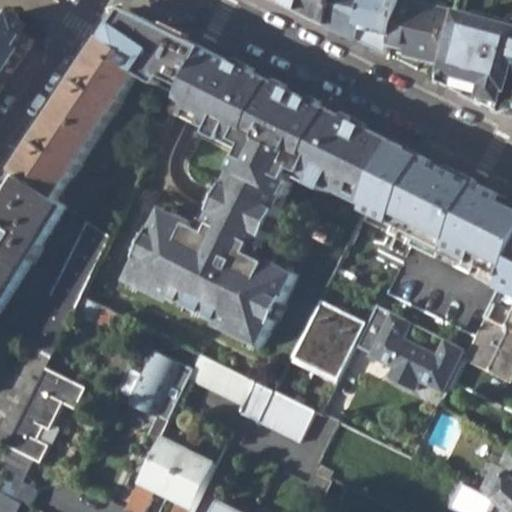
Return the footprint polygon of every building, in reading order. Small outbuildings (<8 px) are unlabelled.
[(274,0),(274,1),(302,15),(308,0),(274,0)] [(308,0),(302,15),(330,28),(336,0),(308,0)] [(336,0),(330,28),(359,42),(361,33),(369,0),(336,0)] [(386,0),(369,0),(361,33),(359,42),(388,57),(391,47),(392,41),(401,5),(401,4),(386,0)] [(449,17),(401,5),(392,41),(391,47),(417,54),(415,62),(437,68),(449,17)] [(106,42),(129,57),(158,75),(165,64),(194,77),(206,51),(126,11),(113,16),(99,37),(106,42)] [(0,93),(36,40),(24,33),(24,12),(0,17),(0,93)] [(445,85),(510,116),(511,115),(511,27),(463,14),(445,85)] [(26,179),(57,200),(73,176),(75,178),(83,165),(81,164),(114,115),(116,115),(124,103),(123,102),(140,76),(124,64),(129,57),(106,42),(17,174),(26,179)] [(293,93),(281,87),(258,76),(236,65),(206,51),(194,77),(182,99),(181,103),(191,111),(189,115),(221,132),(217,140),(231,147),(232,146),(235,139),(254,149),(250,155),(248,160),(246,159),(212,225),(208,234),(198,228),(190,225),(192,222),(164,208),(127,281),(155,295),(157,290),(238,330),(235,335),(263,348),(300,276),(272,262),(271,265),(262,260),(252,255),(256,246),(289,180),(286,179),(289,174),(293,168),(312,177),(309,184),(309,185),(323,192),(327,183),(370,204),(376,193),(399,145),(373,132),(350,121),(327,109),(324,108),(317,105),(293,93)] [(236,65),(258,76),(260,71),(250,66),(250,67),(240,62),(236,65)] [(296,88),(284,82),(281,87),(293,93),(296,88)] [(317,105),(324,108),(327,109),(329,104),(319,100),(317,105)] [(350,121),(373,132),(373,130),(373,129),(372,126),(362,122),(363,120),(353,116),(350,121)] [(254,149),(235,139),(232,146),(250,155),(254,149)] [(376,193),(415,212),(427,189),(429,190),(441,166),(399,145),(376,193)] [(289,174),(309,184),(312,177),(293,168),(289,174)] [(505,278),(511,263),(511,200),(448,169),(407,251),(444,269),(496,295),(505,278)] [(57,200),(26,179),(0,219),(0,315),(68,208),(57,200)] [(212,225),(202,220),(198,228),(208,234),(212,225)] [(28,345),(52,359),(84,296),(113,237),(90,222),(28,345)] [(256,246),(252,255),(262,260),(267,251),(256,246)] [(326,300),(297,360),(341,381),(370,321),(326,300)] [(378,308),(360,344),(376,351),(374,354),(397,365),(392,373),(420,387),(423,379),(447,391),(467,352),(443,340),(437,352),(411,339),(417,327),(378,308)] [(0,397),(0,442),(8,446),(47,369),(52,359),(28,345),(0,397)] [(192,381),(197,370),(161,352),(135,405),(162,419),(163,417),(172,422),(192,381)] [(192,381),(219,394),(231,370),(204,356),(197,370),(192,381)] [(87,389),(47,369),(8,446),(41,464),(50,446),(38,440),(45,427),(51,430),(65,404),(77,410),(87,389)] [(246,407),(258,383),(231,370),(219,394),(246,407)] [(243,413),(300,442),(315,411),(277,392),(258,383),(246,407),(243,413)] [(162,419),(151,440),(161,445),(164,437),(170,425),(172,422),(163,417),(162,419)] [(338,423),(332,436),(359,448),(364,436),(338,423)] [(151,465),(136,496),(128,511),(129,511),(146,511),(158,489),(169,494),(192,450),(164,437),(161,445),(151,465)] [(193,511),(218,463),(192,450),(169,494),(182,500),(175,511),(193,511)] [(497,502),(509,511),(511,511),(511,453),(507,452),(485,496),(497,502)] [(17,479),(8,494),(23,502),(31,506),(39,490),(17,479)] [(0,511),(17,511),(23,502),(8,494),(0,489),(0,511)] [(509,511),(497,502),(485,496),(482,503),(499,511),(509,511)]
